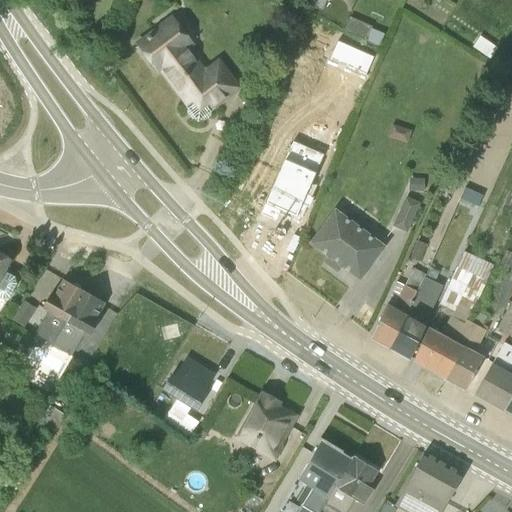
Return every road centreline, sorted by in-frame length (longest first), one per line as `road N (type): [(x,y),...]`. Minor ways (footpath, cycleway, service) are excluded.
road 1 (secondary): [(95,173),(191,274),(242,315),(292,340)]
road 2 (secondary): [(511,475),(292,340)]
road 3 (secondary): [(292,340),(122,152)]
road 4 (secondary): [(122,152),(2,0)]
road 5 (secondary): [(0,33),(95,173)]
